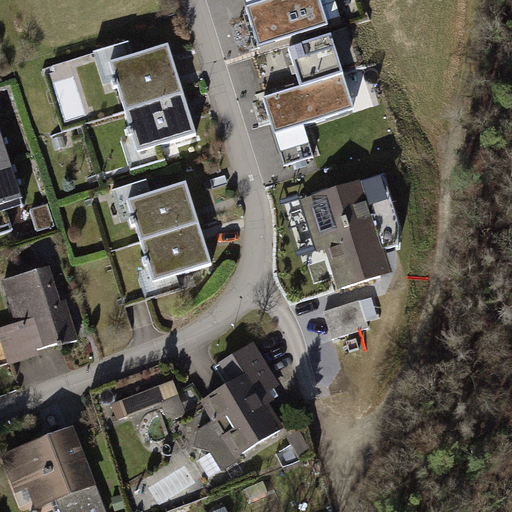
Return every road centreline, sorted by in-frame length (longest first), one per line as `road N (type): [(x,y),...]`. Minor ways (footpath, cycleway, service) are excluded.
road 1 (residential): [(0,420),(207,330),(239,292),(260,239),(253,179),(193,0)]
road 2 (track): [(336,511),(286,306),(260,239)]
